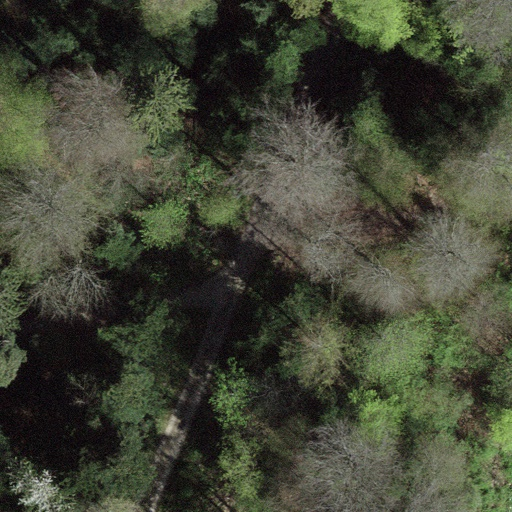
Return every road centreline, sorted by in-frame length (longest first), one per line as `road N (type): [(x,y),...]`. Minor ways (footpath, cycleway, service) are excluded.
road 1 (track): [(141,511),(341,0)]
road 2 (track): [(511,201),(253,230)]
